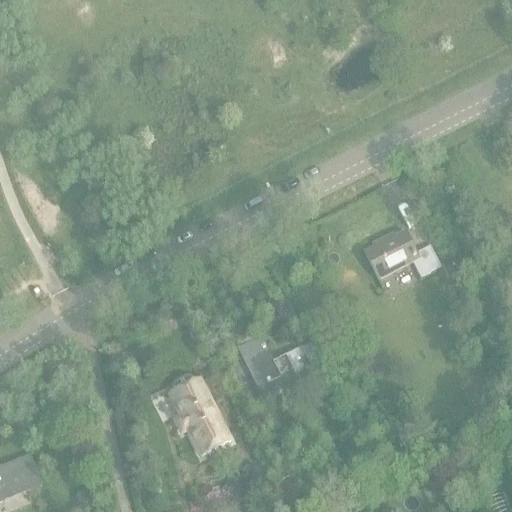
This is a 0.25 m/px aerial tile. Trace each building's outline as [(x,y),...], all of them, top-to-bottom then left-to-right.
[(431,249),(417,256),(406,234),(395,240),(393,236),(373,246),(375,250),(364,255),(378,282),(413,265),(420,281),(442,270),(431,249)] [(301,349),(276,362),(265,342),(250,350),(249,346),(239,351),(258,389),(293,371),(301,386),(316,378),(301,349)] [(200,382),(195,384),(193,380),(188,379),(185,380),(181,381),(177,384),(174,386),(173,391),(175,395),(170,397),(201,458),(231,443),(200,382)] [(16,463),(28,492),(43,486),(31,457),(16,463)] [(0,503),(28,492),(16,463),(0,469),(0,503)] [(296,511),(305,508),(292,482),(277,489),(288,511),(296,511)]
